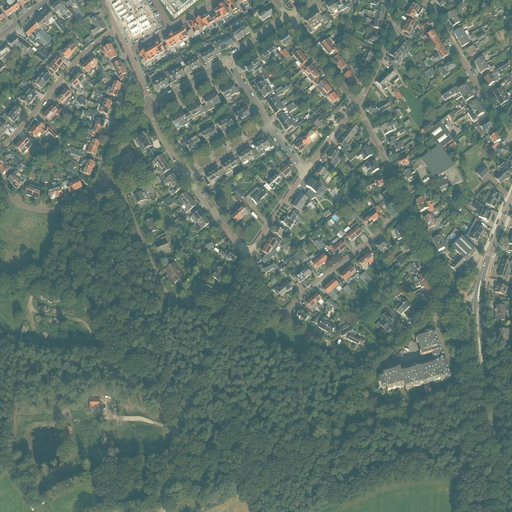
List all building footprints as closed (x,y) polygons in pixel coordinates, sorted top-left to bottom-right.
[(19,8),(16,3),(13,0),(11,0),(7,3),(8,5),(14,12),(19,8)] [(117,3),(112,5),(115,10),(123,6),(120,1),(121,0),(115,0),(117,3)] [(159,0),(160,0),(165,6),(166,8),(166,9),(167,9),(172,17),(174,19),(177,17),(183,12),(185,10),(186,10),(191,6),(192,4),(197,0),(159,0)] [(232,0),(226,4),(229,8),(233,14),(241,10),(237,3),(234,5),(232,0)] [(239,0),(240,2),(237,3),(241,10),(244,14),(247,12),(245,8),(249,6),(247,2),(246,2),(246,1),(248,1),(247,0),(239,0)] [(338,0),(337,0),(332,3),(337,11),(338,13),(347,8),(345,4),(342,6),(338,0)] [(435,0),(437,3),(440,8),(443,6),(445,9),(450,5),(448,2),(447,3),(444,0),(435,0)] [(55,4),(55,5),(56,5),(67,19),(70,17),(67,13),(68,12),(60,1),(57,4),(56,4),(55,4)] [(370,4),(369,4),(375,6),(373,13),(377,14),(383,16),(385,8),(382,8),(384,1),(376,2),(374,3),(370,4)] [(450,14),(445,17),(452,28),(456,25),(459,23),(461,22),(456,16),(455,13),(464,7),(463,5),(463,4),(461,2),(460,1),(454,5),(457,9),(454,12),(450,14)] [(332,3),(326,6),(332,16),(334,14),(333,12),(337,11),(332,3)] [(14,12),(8,5),(6,6),(8,8),(4,11),(8,17),(14,12)] [(54,6),(51,8),(54,12),(56,14),(58,12),(62,17),(65,21),(67,19),(56,5),(55,5),(54,6)] [(218,8),(218,9),(224,19),(233,14),(229,8),(226,10),(223,5),(218,8)] [(412,5),(409,10),(416,14),(419,16),(422,10),(417,6),(416,7),(412,5)] [(94,11),(91,13),(93,15),(94,15),(95,14),(102,9),(100,6),(93,10),(94,11)] [(123,6),(115,10),(117,15),(126,10),(123,6)] [(265,6),(263,7),(257,11),(260,15),(258,16),(262,22),(273,14),(269,9),(268,9),(265,6)] [(224,19),(218,9),(213,12),(216,15),(213,17),(217,24),(224,19)] [(126,10),(117,15),(118,15),(120,20),(125,17),(127,20),(133,16),(131,14),(128,15),(126,10)] [(414,17),(416,14),(409,10),(406,15),(415,21),(417,19),(414,17)] [(46,12),(42,16),(48,23),(49,24),(50,25),(55,21),(52,18),(50,15),(46,12)] [(316,12),(310,17),(317,26),(320,24),(319,22),(322,20),(324,24),(326,22),(328,21),(324,15),(320,18),(316,12)] [(383,16),(377,14),(375,21),(382,23),(383,16)] [(93,15),(91,17),(92,19),(91,20),(95,28),(91,31),(93,34),(94,35),(98,32),(98,33),(104,29),(97,17),(96,17),(94,15),(93,15)] [(48,23),(42,16),(34,23),(42,31),(45,34),(49,30),(46,27),(49,24),(48,23)] [(132,23),(127,26),(131,32),(133,37),(146,30),(151,27),(148,21),(145,16),(132,23)] [(201,18),(207,28),(206,28),(207,29),(212,27),(214,29),(217,27),(212,18),(209,20),(206,16),(201,19),(201,18)] [(317,26),(310,17),(305,21),(309,27),(306,28),(310,34),(313,32),(312,30),(317,26)] [(193,23),(200,34),(203,32),(202,31),(206,28),(207,28),(201,18),(196,21),(198,26),(196,27),(193,23)] [(497,27),(498,30),(509,25),(505,18),(500,20),(503,24),(497,27)] [(249,27),(244,21),(243,19),(240,21),(244,27),(239,31),(243,37),(249,33),(247,29),(249,28),(249,27)] [(382,23),(375,21),(374,26),(370,25),(369,27),(373,28),(380,30),(382,23)] [(412,30),(414,31),(417,26),(408,21),(405,26),(412,30)] [(42,31),(34,23),(24,33),(28,37),(27,38),(31,42),(35,45),(37,44),(42,49),(39,52),(47,57),(52,52),(48,48),(45,46),(51,41),(45,34),(42,31)] [(191,30),(188,32),(188,33),(191,37),(192,39),(200,35),(200,34),(193,23),(192,24),(192,23),(189,25),(188,26),(191,30)] [(361,25),(356,32),(363,35),(365,31),(364,30),(365,27),(361,25)] [(414,31),(412,30),(405,26),(402,31),(406,34),(405,36),(409,38),(414,31)] [(462,29),(454,33),(458,41),(465,37),(462,29)] [(183,30),(178,33),(183,42),(188,39),(188,38),(191,37),(188,33),(186,35),(183,30)] [(239,31),(233,35),(230,31),(228,33),(232,39),(235,37),(238,41),(243,37),(239,31)] [(422,38),(424,41),(421,43),(423,46),(426,44),(436,37),(433,32),(422,38)] [(173,35),(179,45),(184,43),(183,42),(178,33),(174,35),(173,35)] [(224,38),(226,40),(223,42),(227,49),(233,45),(230,41),(232,39),(228,33),(225,34),(227,36),(224,38)] [(367,34),(364,41),(370,44),(371,43),(375,45),(378,39),(373,37),(367,34)] [(173,35),(169,38),(175,48),(179,45),(173,35)] [(283,46),(286,44),(290,41),(286,35),(279,41),(283,46)] [(326,36),(320,42),(323,45),(320,47),(325,52),(333,44),(326,36)] [(426,44),(423,46),(424,48),(429,45),(430,47),(434,47),(440,43),(436,37),(426,44)] [(465,37),(458,41),(462,48),(469,44),(468,42),(465,37)] [(15,38),(11,41),(8,44),(11,48),(13,50),(15,49),(16,50),(22,54),(24,52),(26,54),(27,52),(30,48),(23,43),(20,45),(15,38)] [(167,46),(165,47),(167,51),(169,50),(170,51),(175,48),(169,38),(168,38),(169,38),(164,41),(167,46)] [(71,41),(71,40),(69,42),(70,44),(66,49),(72,54),(76,50),(74,47),(76,45),(71,41)] [(215,42),(212,45),(213,46),(216,51),(219,55),(217,53),(220,51),(222,53),(227,49),(223,42),(218,46),(215,42)] [(401,43),(395,50),(398,53),(401,56),(407,50),(409,51),(411,49),(410,48),(409,46),(406,42),(404,45),(401,43)] [(159,44),(154,46),(160,55),(165,53),(159,44)] [(333,44),(325,52),(329,57),(332,54),(333,56),(338,52),(337,51),(338,50),(333,44)] [(440,44),(436,46),(434,48),(438,53),(444,50),(440,44)] [(6,46),(0,49),(0,68),(1,70),(5,67),(0,61),(0,60),(3,58),(11,52),(9,50),(6,46)] [(107,55),(114,51),(111,46),(104,49),(103,48),(100,50),(102,54),(105,52),(107,55)] [(154,46),(150,49),(155,58),(156,59),(160,56),(160,55),(154,46)] [(473,47),(471,48),(467,51),(471,57),(476,54),(475,51),(478,49),(476,46),(473,48),(473,47)] [(271,47),(266,51),(270,57),(272,59),(277,55),(274,51),(271,47)] [(364,48),(362,53),(365,54),(363,58),(371,62),(374,55),(370,53),(371,51),(364,48)] [(61,53),(60,51),(59,51),(57,53),(57,54),(62,58),(63,59),(65,57),(67,59),(72,54),(66,49),(61,53)] [(150,49),(145,52),(151,61),(155,58),(150,49)] [(216,58),(214,53),(212,50),(206,53),(211,61),(216,58)] [(395,50),(390,55),(392,58),(390,60),(394,64),(396,66),(401,62),(400,61),(403,58),(401,56),(398,53),(395,50)] [(438,53),(434,56),(432,57),(434,60),(436,59),(440,57),(441,60),(448,56),(444,50),(438,53)] [(117,57),(114,51),(107,55),(110,61),(108,62),(109,65),(116,61),(114,59),(117,57)] [(266,51),(260,55),(263,59),(266,63),(272,59),(270,57),(266,51)] [(42,63),(46,58),(39,52),(35,58),(42,63)] [(143,65),(145,64),(147,66),(152,63),(151,61),(145,52),(140,55),(143,60),(141,61),(143,65)] [(200,52),(196,54),(197,55),(201,63),(204,62),(205,64),(211,61),(206,53),(202,56),(200,52)] [(294,52),(289,56),(291,58),(293,56),(298,61),(303,57),(299,52),(296,54),(294,52)] [(333,56),(335,59),(332,61),(337,66),(342,61),(344,60),(342,57),(340,59),(338,57),(340,55),(338,52),(333,56)] [(479,60),(474,63),(477,68),(485,64),(484,61),(485,60),(484,57),(487,55),(485,52),(477,57),(479,60)] [(56,58),(55,60),(53,59),(51,62),(52,63),(59,68),(63,63),(60,61),(62,58),(57,54),(55,57),(56,58)] [(303,57),(298,61),(302,66),(299,68),(301,71),(308,65),(306,63),(307,62),(303,57)] [(92,58),(87,63),(92,69),(97,64),(92,58)] [(255,58),(249,62),(254,69),(260,65),(255,58)] [(363,58),(360,65),(368,68),(371,62),(363,58)] [(196,59),(190,62),(195,70),(200,67),(196,59)] [(48,65),(45,69),(47,71),(50,74),(52,71),(54,73),(59,68),(52,63),(51,62),(49,61),(47,64),(48,65)] [(116,61),(109,65),(111,64),(115,72),(123,68),(120,62),(117,64),(116,61)] [(342,61),(337,66),(341,71),(343,69),(345,71),(349,67),(348,66),(348,65),(346,66),(342,61)] [(195,70),(190,62),(185,66),(189,74),(195,70)] [(244,67),(241,70),(243,73),(246,70),(251,76),(256,72),(254,69),(249,62),(244,67)] [(508,62),(499,68),(501,71),(510,66),(508,62)] [(92,69),(87,63),(82,67),(88,73),(90,76),(92,73),(90,71),(92,69)] [(441,68),(438,70),(440,74),(443,78),(449,74),(448,72),(451,70),(455,68),(452,63),(450,64),(449,65),(442,69),(441,68)] [(485,64),(477,68),(481,74),(485,71),(487,74),(495,70),(493,66),(492,67),(490,64),(489,65),(489,66),(487,67),(485,64)] [(301,71),(303,74),(303,73),(307,78),(315,71),(311,66),(310,67),(308,65),(301,71)] [(41,76),(39,79),(46,84),(50,79),(45,74),(47,71),(45,69),(41,67),(39,69),(41,71),(39,74),(41,76)] [(184,77),(182,72),(178,67),(173,70),(174,72),(179,80),(184,77)] [(349,67),(345,71),(347,74),(344,76),(348,81),(354,77),(356,74),(354,72),(352,68),(350,68),(349,67)] [(123,68),(115,72),(118,78),(119,78),(120,81),(125,78),(123,75),(126,74),(123,68)] [(391,70),(384,76),(389,83),(390,85),(391,85),(392,86),(395,84),(392,80),(397,76),(391,70)] [(429,70),(424,73),(428,79),(433,76),(429,70)] [(315,71),(307,78),(313,85),(320,80),(318,78),(320,77),(315,71)] [(179,80),(174,72),(169,75),(168,73),(165,75),(169,82),(172,81),(173,83),(179,80)] [(490,76),(484,80),(488,87),(491,85),(492,87),(494,87),(495,86),(496,84),(494,83),(492,79),(499,75),(497,72),(494,74),(493,74),(490,76)] [(78,74),(74,79),(82,86),(86,82),(78,74)] [(160,78),(161,79),(158,81),(163,89),(168,86),(167,83),(169,82),(165,75),(165,74),(160,76),(160,78)] [(103,77),(103,79),(111,82),(108,87),(119,91),(121,85),(114,82),(113,83),(112,83),(112,82),(111,82),(112,79),(109,78),(104,76),(103,77)] [(384,76),(376,83),(384,91),(387,89),(385,86),(389,83),(384,76)] [(354,77),(348,81),(353,86),(355,84),(357,87),(363,81),(361,79),(358,81),(354,77)] [(30,81),(28,84),(34,88),(36,85),(41,90),(46,84),(39,79),(36,82),(34,80),(32,83),(30,81)] [(74,79),(69,83),(73,87),(78,91),(77,91),(80,95),(83,92),(80,90),(83,87),(82,86),(74,79)] [(97,86),(96,86),(92,82),(90,80),(88,82),(95,89),(97,86)] [(320,80),(313,85),(320,93),(328,86),(323,81),(322,82),(320,80)] [(158,81),(157,82),(153,85),(157,92),(163,89),(158,81)] [(263,82),(257,86),(260,92),(269,86),(266,81),(263,82)] [(26,91),(23,94),(25,96),(32,101),(36,96),(31,91),(34,88),(28,84),(26,86),(28,88),(26,91)] [(231,85),(225,88),(231,97),(236,94),(237,95),(240,93),(236,88),(234,89),(231,85)] [(452,90),(441,97),(445,102),(456,95),(459,93),(461,97),(470,91),(466,85),(460,89),(458,86),(460,85),(452,90)] [(269,86),(260,92),(264,98),(274,92),(272,89),(271,89),(269,86)] [(328,86),(320,93),(324,98),(326,100),(333,95),(331,92),(332,91),(328,86)] [(106,90),(107,90),(106,93),(107,94),(108,94),(109,94),(116,97),(119,91),(108,87),(106,90)] [(274,99),(267,103),(271,109),(280,103),(280,101),(278,98),(277,98),(278,96),(280,95),(281,96),(284,94),(284,93),(289,89),(288,87),(283,90),(280,92),(277,94),(272,97),(274,99)] [(231,97),(225,88),(220,91),(222,96),(220,97),(223,103),(226,101),(225,100),(228,99),(229,100),(232,98),(231,97)] [(497,91),(493,94),(497,100),(506,94),(504,90),(502,92),(500,88),(497,90),(498,91),(497,91)] [(71,96),(65,90),(61,95),(69,103),(71,101),(73,102),(76,99),(74,97),(73,98),(71,96)] [(461,105),(459,106),(461,110),(471,103),(469,105),(467,101),(474,97),(470,91),(461,97),(464,100),(460,102),(461,105)] [(105,97),(100,95),(95,93),(94,96),(101,98),(99,105),(101,106),(109,109),(111,103),(104,100),(105,97)] [(399,93),(395,96),(398,102),(402,99),(403,98),(399,93)] [(215,94),(209,97),(214,105),(217,104),(217,105),(220,103),(220,104),(223,103),(220,97),(217,99),(215,94)] [(326,101),(325,102),(328,105),(331,109),(330,110),(332,112),(333,113),(335,111),(338,108),(337,108),(334,105),(334,106),(333,105),(333,104),(337,101),(337,102),(339,100),(334,94),(333,95),(326,100),(326,101)] [(506,94),(497,100),(501,106),(500,106),(507,102),(508,101),(510,104),(510,103),(511,103),(511,102),(511,98),(510,100),(506,94)] [(69,103),(61,95),(56,100),(62,106),(62,105),(65,108),(69,103)] [(16,98),(14,101),(20,105),(22,102),(28,107),(32,101),(25,96),(23,99),(20,97),(18,100),(16,98)] [(82,96),(81,97),(80,99),(85,104),(86,105),(88,102),(82,96)] [(209,97),(203,101),(206,105),(204,107),(207,112),(210,111),(215,108),(214,107),(214,105),(209,97)] [(80,99),(77,102),(81,106),(82,105),(85,108),(86,105),(85,104),(80,99)] [(402,99),(398,102),(405,112),(408,109),(402,99)] [(14,109),(12,112),(18,118),(23,113),(17,108),(20,105),(14,101),(12,103),(14,104),(12,107),(14,109)] [(390,107),(387,102),(376,109),(374,107),(373,108),(369,105),(365,110),(372,115),(374,112),(375,113),(377,110),(380,114),(390,107)] [(476,102),(464,110),(467,115),(480,107),(476,102)] [(280,103),(271,109),(272,110),(275,115),(281,111),(282,111),(285,109),(281,103),(280,103)] [(198,104),(193,107),(197,115),(201,113),(201,114),(203,113),(204,114),(207,112),(204,107),(201,108),(198,104)] [(109,109),(101,106),(99,112),(107,115),(109,109)] [(243,111),(240,113),(245,121),(251,118),(248,113),(251,111),(247,106),(244,107),(245,109),(243,110),(243,111)] [(52,107),(48,112),(56,119),(58,116),(62,120),(64,118),(65,116),(67,115),(62,111),(58,107),(56,110),(52,107)] [(189,114),(187,116),(190,122),(193,120),(193,119),(195,118),(194,117),(197,115),(193,107),(187,110),(189,114)] [(230,107),(227,109),(229,113),(231,115),(234,121),(237,120),(239,124),(245,121),(240,113),(237,115),(236,114),(234,115),(230,107)] [(480,107),(467,115),(472,123),(478,120),(477,118),(484,113),(480,107)] [(8,110),(1,118),(6,122),(8,119),(13,123),(18,118),(12,112),(8,110)] [(327,120),(320,114),(316,111),(314,114),(317,117),(316,119),(318,121),(315,125),(322,131),(327,125),(324,123),(327,120)] [(56,119),(48,112),(43,116),(49,122),(51,124),(56,119)] [(67,115),(71,119),(75,124),(78,120),(74,116),(73,117),(69,113),(67,115)] [(182,113),(176,117),(182,127),(189,124),(188,123),(190,122),(187,116),(184,117),(182,113)] [(288,114),(278,120),(281,124),(282,126),(292,119),(288,114)] [(227,120),(224,122),(229,130),(234,127),(231,123),(234,121),(231,115),(228,117),(228,118),(226,119),(227,120)] [(182,127),(176,117),(171,120),(173,125),(171,126),(174,132),(176,130),(177,131),(180,129),(179,129),(182,127)] [(102,129),(104,123),(94,119),(92,125),(102,129)] [(292,119),(282,126),(286,132),(289,130),(291,132),(298,127),(299,128),(304,123),(303,121),(297,125),(297,124),(296,125),(292,119)] [(391,120),(388,122),(383,124),(385,124),(386,126),(381,129),(384,136),(392,132),(391,132),(396,130),(391,120)] [(484,122),(480,125),(475,128),(476,127),(480,133),(479,134),(481,137),(488,132),(487,130),(492,127),(488,121),(485,123),(484,122)] [(217,123),(214,125),(218,131),(220,129),(223,134),(229,130),(224,122),(220,124),(220,123),(218,124),(217,123)] [(44,129),(38,123),(34,128),(40,133),(44,137),(48,133),(55,139),(58,136),(53,131),(49,128),(46,131),(44,129)] [(439,123),(437,125),(435,127),(426,133),(437,148),(440,146),(442,149),(452,141),(439,123)] [(85,130),(84,133),(94,137),(92,136),(94,133),(100,135),(102,129),(92,125),(89,131),(85,130)] [(210,130),(207,132),(212,140),(218,137),(215,132),(218,131),(214,125),(211,126),(212,127),(210,129),(210,130)] [(352,125),(345,134),(351,139),(357,133),(359,135),(361,132),(352,125)] [(40,133),(34,128),(30,132),(36,138),(40,133)] [(318,135),(315,131),(314,129),(312,131),(313,131),(312,132),(307,136),(311,142),(317,138),(316,137),(318,135)] [(201,133),(198,135),(201,140),(204,139),(207,143),(212,140),(207,132),(204,133),(203,132),(201,134),(201,133)] [(94,137),(84,133),(84,134),(85,134),(84,138),(87,139),(86,142),(88,143),(87,146),(97,150),(99,143),(93,141),(94,137)] [(143,135),(137,138),(137,139),(138,138),(139,139),(138,139),(142,146),(141,147),(141,146),(143,150),(151,146),(153,146),(150,141),(149,141),(149,142),(147,138),(148,138),(146,134),(144,135),(143,134),(143,135)] [(342,146),(343,148),(340,151),(348,159),(350,158),(351,157),(346,152),(349,148),(349,147),(347,145),(351,139),(345,134),(338,143),(342,146)] [(496,134),(492,136),(490,138),(494,144),(490,146),(492,149),(498,145),(497,143),(500,141),(500,140),(500,139),(499,137),(498,137),(496,134)] [(198,135),(190,139),(196,150),(201,146),(199,142),(201,140),(198,135)] [(301,138),(298,140),(300,144),(303,146),(305,145),(306,146),(311,142),(307,136),(303,140),(301,138)] [(393,138),(392,139),(387,141),(390,148),(396,145),(395,141),(398,140),(397,137),(393,139),(393,138)] [(24,138),(20,143),(27,150),(28,151),(31,147),(33,148),(34,148),(36,150),(39,147),(36,144),(33,141),(30,144),(28,142),(24,138)] [(184,142),(181,144),(185,150),(187,148),(190,153),(196,150),(190,139),(189,139),(187,140),(187,142),(185,143),(184,142)] [(269,147),(270,149),(273,147),(269,140),(266,142),(265,140),(259,143),(264,151),(269,147)] [(298,140),(296,143),(293,145),(295,147),(299,153),(305,149),(303,146),(300,144),(298,140)] [(456,146),(452,141),(442,149),(446,154),(456,146)] [(27,150),(20,143),(15,148),(23,155),(27,150)] [(255,149),(253,150),(256,156),(259,154),(260,157),(266,153),(264,151),(259,143),(254,147),(255,149)] [(396,145),(390,148),(394,154),(400,151),(399,150),(403,149),(401,146),(400,143),(396,145)] [(415,144),(410,148),(406,150),(409,153),(417,147),(415,144)] [(80,151),(72,148),(69,147),(68,150),(72,151),(79,154),(86,157),(87,153),(95,156),(97,150),(87,146),(85,152),(80,150),(80,151)] [(440,146),(437,148),(416,163),(408,169),(408,170),(409,170),(409,171),(413,169),(414,172),(424,165),(435,179),(444,173),(447,180),(450,188),(458,185),(462,183),(463,183),(456,169),(455,166),(446,154),(442,149),(440,146)] [(368,149),(364,151),(362,152),(361,154),(359,152),(355,155),(357,158),(361,155),(363,161),(372,156),(368,149)] [(249,150),(243,153),(248,161),(254,157),(256,156),(253,150),(250,152),(249,150)] [(327,163),(332,166),(334,162),(333,161),(335,159),(339,161),(341,158),(332,151),(327,158),(330,159),(327,163)] [(277,154),(280,157),(283,161),(286,159),(279,152),(277,154)] [(239,159),(237,160),(240,166),(243,164),(248,161),(243,153),(238,157),(239,159)] [(120,160),(121,163),(119,164),(120,168),(123,166),(126,173),(138,168),(132,154),(120,160)] [(409,154),(406,156),(401,158),(402,159),(397,162),(399,164),(398,165),(399,167),(400,167),(400,168),(405,166),(410,163),(409,159),(411,158),(409,154)] [(162,157),(157,159),(152,163),(154,166),(157,165),(159,168),(166,164),(162,157)] [(82,160),(80,166),(82,166),(92,170),(94,164),(87,161),(82,160)] [(233,160),(227,163),(232,171),(233,173),(239,170),(237,167),(240,166),(237,160),(234,162),(233,160)] [(502,162),(500,164),(501,166),(500,167),(503,171),(504,170),(509,177),(511,173),(511,170),(508,167),(511,164),(507,160),(504,163),(502,162)] [(369,166),(367,167),(366,164),(364,165),(362,167),(363,170),(365,168),(369,175),(379,170),(375,162),(369,166)] [(232,171),(227,163),(222,167),(223,169),(220,170),(224,176),(226,174),(232,171)] [(351,171),(354,168),(349,163),(346,166),(351,171)] [(7,164),(0,168),(0,172),(2,175),(8,171),(10,174),(14,170),(11,167),(10,168),(7,164)] [(166,164),(159,168),(156,170),(160,176),(170,170),(166,164)] [(68,165),(66,166),(66,167),(71,172),(73,174),(75,172),(73,170),(68,165)] [(273,172),(268,177),(270,178),(277,186),(281,181),(277,177),(280,174),(272,165),(269,168),(273,172)] [(285,178),(291,172),(286,167),(284,165),(282,167),(284,169),(280,173),(285,178)] [(82,166),(80,169),(79,172),(82,173),(90,176),(92,170),(82,166)] [(30,172),(27,177),(30,179),(33,173),(34,174),(34,173),(33,172),(34,171),(35,169),(33,167),(30,172)] [(330,174),(325,170),(321,167),(316,174),(323,179),(322,179),(323,179),(322,180),(318,183),(325,192),(329,189),(324,182),(328,176),(330,174)] [(483,167),(476,174),(482,180),(489,173),(483,167)] [(408,170),(403,173),(407,181),(409,181),(409,182),(413,180),(412,177),(414,174),(415,173),(414,172),(413,169),(409,171),(409,170),(408,170)] [(11,177),(8,181),(12,186),(18,180),(20,177),(17,175),(18,174),(16,172),(14,170),(10,174),(12,176),(11,177)] [(224,176),(220,170),(218,172),(217,170),(211,173),(216,181),(221,178),(221,177),(224,176)] [(504,170),(503,171),(494,179),(500,185),(506,180),(508,180),(509,179),(509,177),(504,170)] [(216,181),(211,173),(205,177),(207,179),(204,181),(208,186),(210,184),(216,181)] [(75,176),(70,179),(76,190),(82,187),(78,180),(76,178),(75,176)] [(173,176),(169,178),(164,182),(166,185),(168,184),(171,187),(178,182),(173,176)] [(267,181),(265,183),(267,185),(268,187),(271,190),(272,190),(277,186),(270,178),(268,177),(267,176),(265,178),(267,181)] [(370,185),(365,187),(367,191),(373,188),(375,192),(380,190),(379,187),(385,184),(382,179),(379,180),(377,176),(369,184),(370,185)] [(18,180),(12,186),(17,190),(20,186),(24,182),(26,181),(23,179),(22,180),(20,177),(18,180)] [(69,177),(63,180),(65,184),(66,186),(68,189),(70,193),(76,190),(70,179),(69,177)] [(311,180),(306,187),(317,195),(323,191),(321,187),(311,180)] [(447,180),(438,184),(441,191),(445,189),(446,191),(451,189),(450,188),(447,180)] [(178,182),(171,187),(173,190),(170,192),(172,195),(182,189),(178,182)] [(60,188),(59,185),(59,183),(57,184),(55,183),(52,184),(53,187),(56,198),(62,196),(60,188)] [(28,188),(27,191),(26,195),(32,197),(36,187),(30,185),(29,188),(28,188)] [(140,194),(134,196),(137,204),(138,204),(139,205),(140,204),(140,203),(148,200),(145,194),(150,192),(151,193),(154,191),(151,185),(139,190),(140,194)] [(42,189),(36,187),(32,197),(38,200),(41,192),(40,192),(42,189)] [(53,187),(47,189),(48,192),(50,200),(56,198),(53,187)] [(258,187),(245,198),(249,202),(251,199),(256,205),(257,204),(260,201),(266,195),(263,191),(263,192),(259,188),(258,187)] [(218,189),(213,192),(217,199),(223,195),(218,189)] [(237,190),(234,193),(235,194),(236,195),(240,200),(243,197),(237,190)] [(345,192),(342,194),(348,202),(351,200),(345,192)] [(380,196),(383,202),(385,201),(391,199),(390,196),(391,196),(389,192),(389,193),(389,192),(386,193),(385,193),(385,194),(380,196)] [(500,197),(491,193),(489,199),(497,203),(498,200),(499,200),(500,198),(499,197),(500,197)] [(186,194),(182,197),(177,201),(179,204),(180,204),(182,207),(191,200),(186,194)] [(235,194),(232,196),(234,198),(240,204),(242,202),(240,200),(236,195),(235,194)] [(301,195),(296,201),(303,206),(306,208),(311,201),(309,198),(306,194),(304,197),(301,195)] [(424,194),(422,195),(417,197),(419,200),(416,201),(418,207),(426,203),(429,202),(426,197),(425,198),(424,194)] [(486,196),(484,201),(488,202),(486,208),(489,209),(491,207),(494,209),(497,203),(489,199),(488,199),(486,196)] [(171,200),(165,205),(167,209),(176,202),(174,199),(171,200)] [(371,199),(369,201),(371,204),(375,209),(377,207),(373,199),(371,199)] [(392,201),(391,199),(385,201),(386,204),(388,207),(390,207),(391,207),(391,206),(394,205),(394,204),(393,201),(392,201)] [(191,200),(182,207),(181,207),(186,214),(196,207),(191,200)] [(303,206),(296,201),(292,207),(299,212),(303,206)] [(479,218),(481,219),(484,221),(488,223),(491,215),(483,211),(484,208),(476,202),(476,203),(472,208),(477,210),(481,213),(479,218)] [(426,203),(418,207),(421,212),(425,211),(426,214),(431,212),(435,209),(434,208),(433,207),(431,208),(430,208),(428,209),(426,203)] [(248,213),(245,209),(240,204),(235,209),(243,218),(248,213)] [(235,209),(233,211),(229,214),(237,223),(243,218),(235,209)] [(431,212),(426,214),(427,217),(423,219),(426,224),(433,221),(436,220),(433,214),(436,213),(437,211),(436,209),(435,209),(431,212)] [(195,225),(205,217),(204,217),(199,211),(190,219),(195,225)] [(371,211),(366,215),(373,223),(378,218),(374,213),(373,213),(371,211)] [(285,216),(281,222),(285,225),(284,226),(285,226),(290,229),(292,227),(292,228),(293,227),(292,226),(294,224),(292,223),(297,217),(296,216),(295,215),(293,212),(291,214),(290,214),(288,218),(285,216)] [(299,214),(296,216),(302,225),(305,223),(299,214)] [(373,223),(366,215),(366,214),(360,219),(367,227),(373,223)] [(177,225),(183,220),(180,217),(175,222),(177,225)] [(205,217),(195,225),(200,231),(209,224),(204,218),(205,217)] [(433,221),(426,224),(428,230),(432,228),(432,229),(431,230),(433,232),(439,227),(438,226),(440,225),(439,224),(440,224),(439,223),(439,221),(438,220),(437,219),(436,220),(433,221)] [(153,220),(150,221),(145,223),(150,234),(158,230),(153,220)] [(183,220),(177,225),(178,229),(185,224),(183,220)] [(335,224),(332,226),(338,234),(341,231),(335,224)] [(330,228),(336,236),(338,234),(332,226),(330,228)] [(397,229),(393,230),(398,240),(401,238),(401,239),(407,236),(405,233),(406,233),(406,232),(405,233),(405,231),(404,229),(403,226),(397,228),(397,229),(397,228),(397,229)] [(477,226),(474,233),(480,236),(484,230),(477,226)] [(355,227),(351,230),(356,238),(362,233),(357,228),(355,227)] [(283,232),(281,231),(277,228),(274,234),(283,239),(284,237),(282,235),(283,232)] [(356,238),(351,230),(346,234),(348,236),(347,237),(351,242),(356,238)] [(471,231),(469,235),(468,238),(470,239),(477,243),(480,236),(474,233),(471,231)] [(435,246),(445,242),(442,236),(443,235),(442,232),(437,234),(438,235),(435,236),(436,238),(432,240),(435,246)] [(193,242),(192,239),(193,238),(191,235),(184,239),(187,245),(193,242)] [(462,237),(461,237),(460,235),(449,245),(451,247),(462,237)] [(163,242),(159,244),(155,246),(159,255),(169,251),(168,247),(167,244),(170,243),(167,236),(161,239),(163,242)] [(470,246),(467,243),(462,237),(451,247),(461,256),(466,261),(473,253),(474,254),(477,252),(476,251),(470,246)] [(280,244),(275,241),(271,238),(266,245),(272,249),(275,251),(280,244)] [(334,244),(340,252),(346,248),(343,245),(344,244),(341,240),(340,239),(339,240),(338,240),(334,244)] [(319,243),(317,241),(314,243),(320,250),(322,248),(319,243)] [(392,246),(391,245),(387,241),(384,243),(382,241),(375,246),(380,252),(385,248),(387,250),(392,246)] [(446,241),(445,242),(435,246),(438,252),(446,248),(448,247),(446,241)] [(331,246),(328,248),(329,249),(335,257),(340,252),(334,244),(332,242),(329,245),(331,246)] [(402,245),(399,246),(401,250),(404,249),(406,252),(413,249),(410,242),(405,244),(402,245)] [(266,245),(262,252),(266,255),(264,258),(263,257),(263,258),(264,258),(269,261),(272,257),(275,257),(277,254),(275,251),(272,249),(266,245)] [(228,255),(227,254),(222,250),(219,254),(229,261),(230,260),(233,262),(238,257),(231,252),(228,255)] [(319,254),(316,257),(322,265),(328,260),(323,255),(322,256),(319,254)] [(365,256),(363,258),(368,264),(373,259),(372,258),(368,254),(367,254),(365,256)] [(411,257),(407,259),(409,261),(412,260),(414,264),(420,261),(417,254),(411,257)] [(452,265),(449,261),(447,263),(456,272),(467,262),(466,261),(461,256),(452,265)] [(322,265),(316,257),(310,261),(317,269),(322,265)] [(264,258),(262,260),(263,262),(265,266),(263,267),(263,269),(263,270),(263,272),(264,272),(265,272),(265,274),(275,269),(274,269),(276,266),(269,261),(264,258)] [(362,268),(368,264),(363,258),(361,260),(360,260),(358,262),(358,263),(362,268)] [(409,274),(404,278),(405,279),(407,281),(411,277),(415,275),(417,274),(418,274),(417,271),(419,270),(424,268),(420,261),(414,264),(410,265),(409,266),(412,272),(409,274)] [(511,263),(508,262),(503,261),(497,277),(507,280),(509,272),(508,271),(511,263)] [(174,263),(169,267),(165,270),(174,283),(184,277),(174,263)] [(215,265),(213,268),(208,275),(218,282),(223,275),(224,276),(226,273),(222,270),(215,265)] [(304,267),(301,269),(299,271),(305,279),(311,275),(306,269),(304,267)] [(351,267),(346,272),(352,279),(357,275),(351,267)] [(299,271),(296,273),(293,276),(295,278),(300,284),(305,279),(299,271)] [(346,272),(340,276),(346,284),(352,279),(346,272)] [(365,272),(362,275),(366,279),(369,283),(372,280),(365,272)] [(420,280),(414,283),(415,285),(428,279),(426,274),(423,275),(422,272),(418,274),(417,274),(415,275),(416,278),(419,277),(420,280)] [(431,285),(428,279),(415,285),(416,288),(420,286),(421,289),(431,285)] [(330,283),(328,285),(334,292),(336,294),(338,292),(336,289),(339,287),(338,286),(337,284),(334,281),(333,281),(333,280),(330,283)] [(287,283),(285,284),(284,283),(280,284),(279,284),(282,287),(287,293),(292,288),(287,283)] [(201,288),(200,292),(198,296),(205,299),(208,291),(214,293),(216,290),(200,284),(199,287),(201,288)] [(323,289),(323,290),(326,293),(330,299),(336,294),(334,292),(328,285),(326,287),(325,286),(323,289)] [(422,292),(416,295),(417,296),(417,298),(420,296),(424,295),(426,294),(433,291),(431,285),(421,289),(422,292)] [(507,289),(502,287),(497,285),(494,293),(505,296),(507,289)] [(282,287),(279,290),(277,287),(273,291),(277,296),(279,295),(281,297),(287,293),(282,287)] [(433,291),(426,294),(429,299),(436,296),(433,291)] [(317,295),(311,299),(317,306),(319,308),(321,306),(318,303),(321,300),(317,295)] [(403,305),(397,311),(401,316),(403,314),(408,319),(413,315),(408,310),(410,307),(401,298),(398,300),(403,305)] [(311,299),(306,304),(312,311),(317,306),(311,299)] [(495,311),(494,311),(495,311),(495,312),(495,313),(495,314),(495,316),(495,319),(496,319),(496,320),(495,320),(495,321),(504,320),(504,312),(507,312),(509,310),(509,306),(497,306),(497,307),(498,307),(498,310),(496,310),(495,310),(495,311)] [(382,329),(377,334),(381,338),(381,337),(387,332),(388,333),(388,334),(392,330),(391,330),(390,328),(395,323),(396,324),(394,321),(391,319),(391,318),(390,317),(393,314),(388,308),(384,312),(388,316),(386,317),(385,315),(381,318),(381,319),(385,323),(380,327),(382,329)] [(300,310),(299,312),(297,316),(299,318),(299,319),(300,320),(302,322),(303,320),(305,322),(307,319),(309,320),(311,318),(305,314),(300,310)] [(323,321),(321,324),(318,328),(325,332),(329,324),(326,323),(328,320),(325,318),(323,321)] [(331,320),(329,324),(325,332),(331,335),(332,332),(335,333),(338,330),(332,326),(334,322),(331,320)] [(351,328),(340,335),(343,340),(344,340),(343,339),(344,339),(356,344),(355,346),(357,347),(359,343),(363,345),(365,341),(357,337),(356,338),(354,337),(355,335),(356,334),(356,333),(355,332),(354,333),(351,328)] [(508,330),(501,330),(496,331),(496,337),(497,337),(498,345),(507,344),(507,336),(508,336),(508,330)] [(382,373),(383,377),(379,378),(381,385),(385,384),(387,391),(404,386),(406,390),(423,385),(423,386),(440,380),(441,382),(450,380),(446,368),(447,367),(444,356),(443,357),(441,350),(440,351),(435,334),(433,334),(432,331),(424,333),(426,336),(417,339),(423,356),(432,354),(435,363),(418,368),(418,367),(401,372),(399,368),(382,373)] [(86,395),(86,404),(96,405),(96,396),(86,395)]
